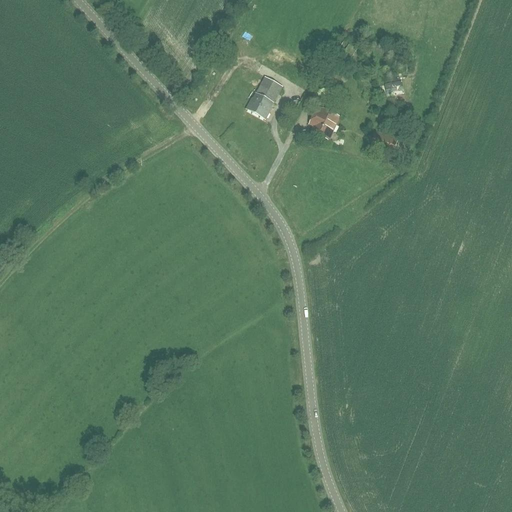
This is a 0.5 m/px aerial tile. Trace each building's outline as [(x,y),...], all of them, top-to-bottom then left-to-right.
[(238,51),(245,41),(241,39),(234,49),(238,51)] [(348,64),(358,48),(345,40),(334,56),(335,56),(317,86),(330,94),(348,64)] [(245,56),(230,84),(248,94),(264,66),(245,56)] [(266,117),(284,87),(266,76),(248,107),(266,117)] [(298,78),(289,94),(300,100),(309,84),(298,78)] [(339,118),(323,110),(321,113),(316,111),(310,125),(314,127),(312,132),(329,140),(339,118)] [(393,156),(398,140),(376,132),(370,148),(393,156)]
